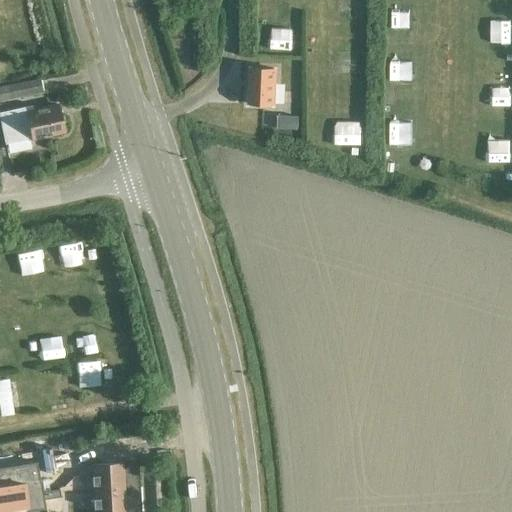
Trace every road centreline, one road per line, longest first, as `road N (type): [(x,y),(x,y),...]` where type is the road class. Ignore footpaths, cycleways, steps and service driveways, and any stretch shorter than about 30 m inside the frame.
road 1 (tertiary): [(227,511),(211,379),(151,165)]
road 2 (tertiary): [(151,165),(99,0)]
road 3 (unclassified): [(0,203),(151,165)]
